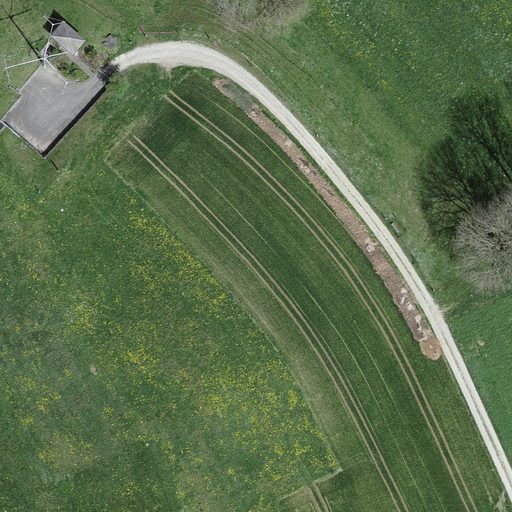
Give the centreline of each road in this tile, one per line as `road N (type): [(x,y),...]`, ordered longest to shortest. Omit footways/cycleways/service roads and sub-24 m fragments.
road 1 (track): [(110,71),(135,54),(198,53),(224,63),(285,115),(364,206),(420,290),(511,485)]
road 2 (track): [(511,178),(478,192),(455,179),(299,0)]
